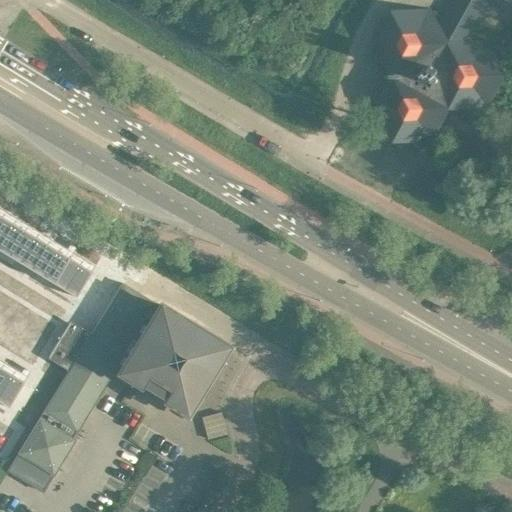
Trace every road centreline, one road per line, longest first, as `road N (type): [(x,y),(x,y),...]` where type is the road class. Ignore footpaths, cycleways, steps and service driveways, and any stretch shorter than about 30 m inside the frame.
road 1 (secondary): [(511,358),(0,53)]
road 2 (secondary): [(0,99),(511,389)]
road 3 (residential): [(216,511),(248,458),(241,389),(257,364),(276,365),(405,437)]
road 4 (unclassified): [(322,165),(43,0)]
